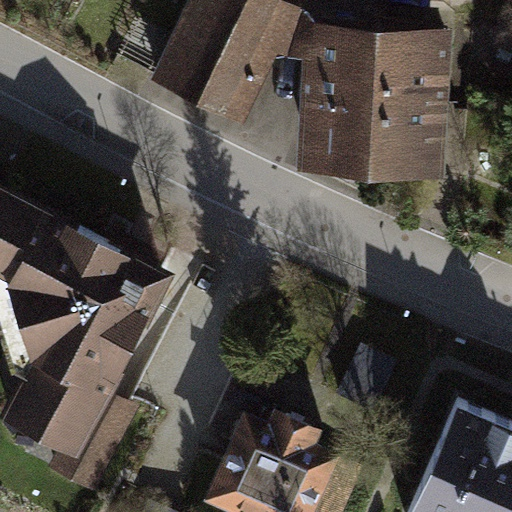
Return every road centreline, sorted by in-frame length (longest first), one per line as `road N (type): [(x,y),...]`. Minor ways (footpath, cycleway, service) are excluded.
road 1 (residential): [(511,298),(0,58)]
road 2 (unknown): [(267,183),(116,466)]
